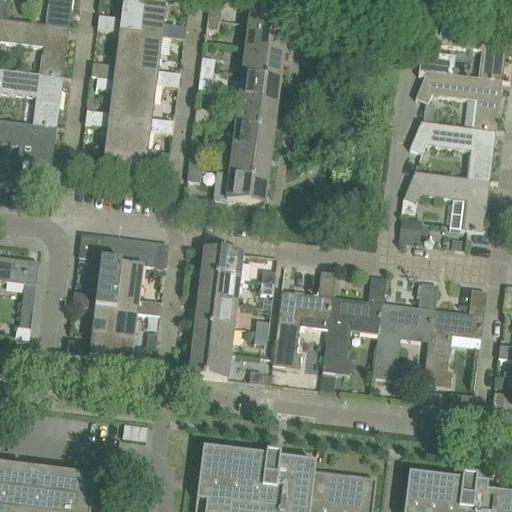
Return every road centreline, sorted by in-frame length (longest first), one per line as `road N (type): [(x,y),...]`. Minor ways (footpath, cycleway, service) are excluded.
road 1 (residential): [(166,394),(474,436)]
road 2 (residential): [(64,222),(48,378),(166,394)]
road 3 (residential): [(383,261),(414,0)]
road 4 (residential): [(166,234),(195,0)]
road 5 (residential): [(64,222),(88,0)]
road 6 (residential): [(383,261),(182,236)]
road 7 (residential): [(474,436),(496,275)]
road 8 (residential): [(166,394),(182,236)]
road 9 (residential): [(496,275),(511,136)]
